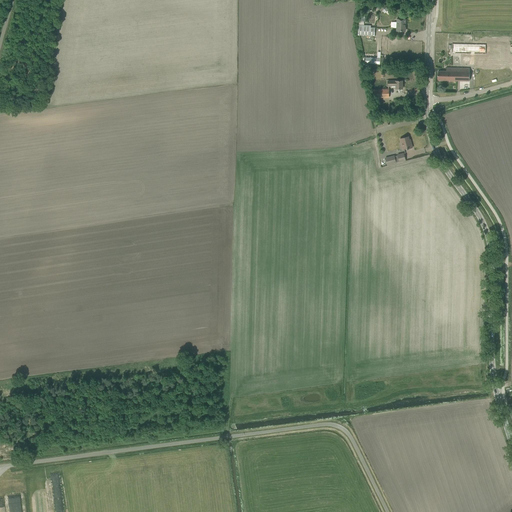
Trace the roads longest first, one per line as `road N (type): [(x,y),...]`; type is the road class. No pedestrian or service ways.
road 1 (unclassified): [(0,466),(328,424),(346,431),(388,511)]
road 2 (secondary): [(511,444),(494,384),(489,239),(433,146),(426,100)]
